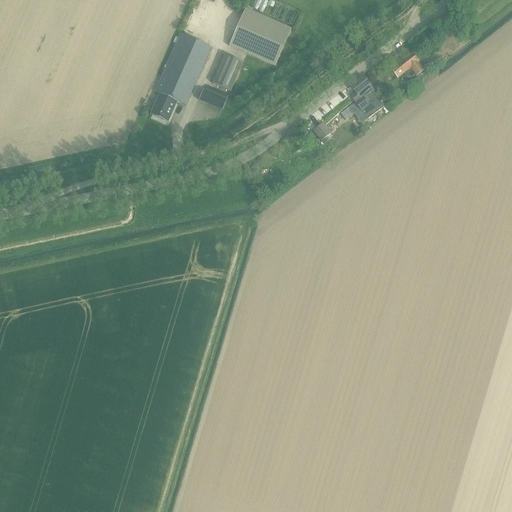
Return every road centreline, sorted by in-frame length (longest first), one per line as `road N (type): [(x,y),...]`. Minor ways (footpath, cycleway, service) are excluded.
road 1 (track): [(0,272),(250,219),(511,21)]
road 2 (unclassified): [(449,0),(237,161),(0,214)]
